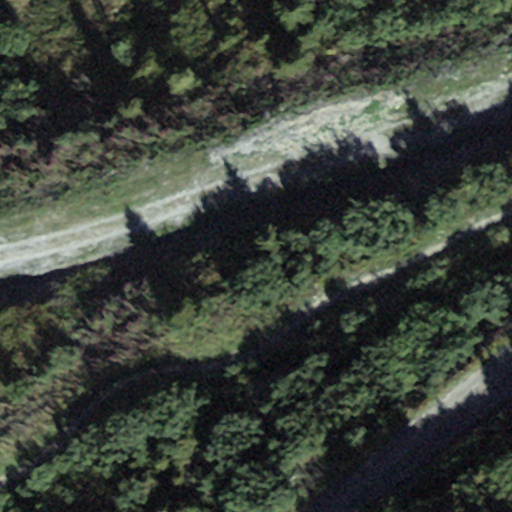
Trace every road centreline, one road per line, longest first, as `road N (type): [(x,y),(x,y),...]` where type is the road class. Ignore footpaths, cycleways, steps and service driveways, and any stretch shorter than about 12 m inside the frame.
road 1 (track): [(511,92),(127,220),(0,253)]
road 2 (track): [(325,511),(511,362)]
